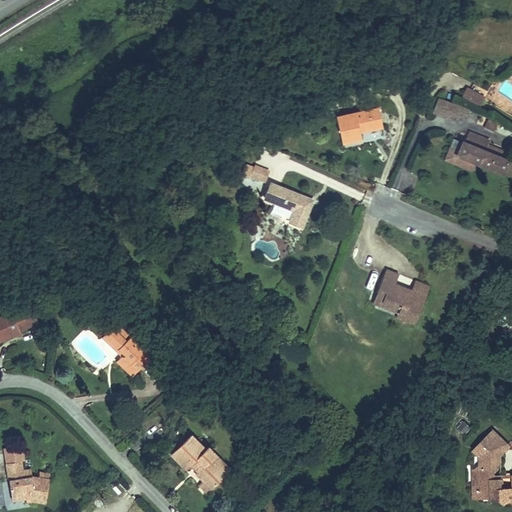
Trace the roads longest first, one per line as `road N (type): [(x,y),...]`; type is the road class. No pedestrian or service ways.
road 1 (track): [(217,0),(134,36),(65,87),(0,110)]
road 2 (residential): [(0,383),(54,393),(169,511)]
road 3 (residential): [(511,254),(382,205)]
